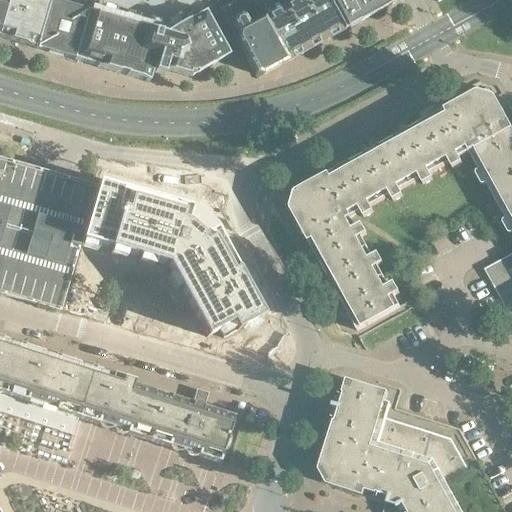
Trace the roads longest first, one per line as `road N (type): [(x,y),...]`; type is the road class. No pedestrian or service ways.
road 1 (unclassified): [(0,307),(298,388)]
road 2 (tertiary): [(235,191),(451,70)]
road 3 (tertiary): [(306,357),(298,326),(235,210),(235,191)]
road 4 (residential): [(0,464),(26,465),(168,511)]
road 5 (unclassified): [(235,191),(66,152)]
road 6 (tertiary): [(270,511),(298,388)]
